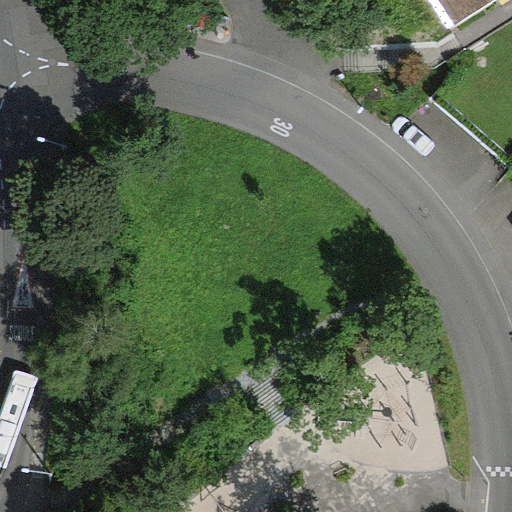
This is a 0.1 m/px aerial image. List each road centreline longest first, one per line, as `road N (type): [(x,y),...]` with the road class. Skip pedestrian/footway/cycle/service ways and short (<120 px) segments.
road 1 (residential): [(504,511),(507,403),(487,317),(419,216),(360,149),(316,122),(187,78),(0,56)]
road 2 (residential): [(0,420),(7,287),(0,109)]
